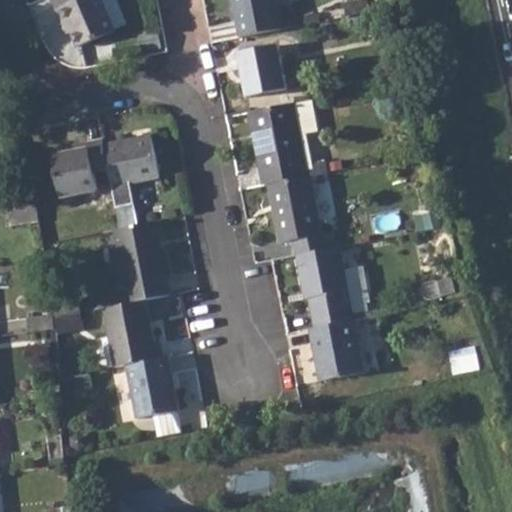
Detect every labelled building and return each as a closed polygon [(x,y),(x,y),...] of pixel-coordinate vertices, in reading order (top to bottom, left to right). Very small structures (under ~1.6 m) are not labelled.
[(50,0),(60,22),(65,20),(68,30),(74,45),(112,30),(99,0),(50,0)] [(235,0),(243,36),(298,25),(295,9),(280,13),(277,0),(235,0)] [(65,20),(60,22),(64,32),(68,30),(65,20)] [(279,44),(239,53),(248,97),(289,89),(279,44)] [(409,96),(402,98),(405,115),(413,113),(409,96)] [(313,98),(251,111),(265,184),(270,183),(308,175),(300,132),(312,130),(319,128),(313,98)] [(405,115),(402,98),(395,99),(389,108),(391,114),(397,118),(405,115)] [(312,130),(300,132),(308,175),(311,175),(320,173),(318,162),(312,130)] [(150,134),(102,143),(107,170),(111,187),(160,176),(150,134)] [(102,143),(101,139),(69,145),(71,152),(51,156),(59,198),(95,190),(91,173),(107,170),(102,143)] [(21,154),(6,155),(13,179),(28,175),(21,154)] [(333,158),(318,162),(320,173),(336,170),(333,158)] [(308,175),(270,183),(281,242),(292,240),(295,254),(330,247),(327,232),(322,233),(311,175),(308,175)] [(119,227),(114,228),(129,302),(146,299),(169,294),(154,220),(119,227)] [(67,238),(43,243),(45,258),(71,253),(67,238)] [(330,247),(295,254),(303,291),(306,291),(314,327),(353,319),(356,319),(346,272),(340,245),(330,247)] [(346,272),(356,319),(372,316),(361,268),(346,272)] [(129,302),(104,308),(115,365),(127,363),(163,356),(160,340),(155,342),(146,299),(129,302)] [(53,314),(26,317),(27,332),(55,329),(54,317),(53,314)] [(72,314),(54,317),(55,329),(55,333),(75,328),(72,314)] [(314,327),(311,328),(321,381),(364,372),(353,319),(314,327)] [(467,356),(453,359),(456,374),(483,369),(479,353),(467,356)] [(163,356),(127,363),(138,416),(154,413),(177,408),(180,408),(168,355),(163,356)] [(77,373),(58,378),(60,391),(80,387),(77,373)] [(177,408),(154,413),(158,435),(182,430),(177,408)] [(63,432),(47,434),(49,464),(65,463),(64,454),(63,432)]
